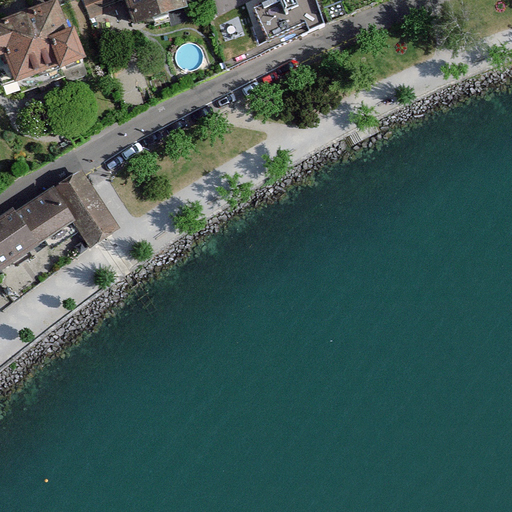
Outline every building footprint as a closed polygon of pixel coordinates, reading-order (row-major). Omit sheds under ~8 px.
[(113,0),(89,0),(96,20),(118,12),(113,0)] [(131,0),(141,31),(189,14),(184,0),(131,0)] [(279,0),(280,2),(260,11),(272,38),(309,22),(313,30),(330,23),(319,0),(279,0)] [(59,11),(0,34),(0,62),(11,58),(22,87),(64,71),(67,78),(88,70),(77,41),(71,43),(59,11)] [(117,227),(84,179),(61,196),(94,243),(117,227)] [(0,267),(66,220),(49,197),(15,221),(11,215),(0,223),(0,267)]
